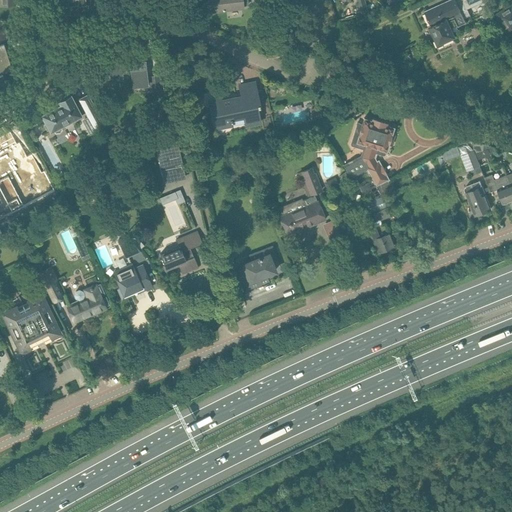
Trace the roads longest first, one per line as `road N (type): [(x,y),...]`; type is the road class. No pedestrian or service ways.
road 1 (residential): [(0,446),(197,357),(511,235)]
road 2 (motorway): [(511,286),(262,394),(44,511)]
road 3 (motorway): [(114,511),(276,428),(511,326)]
road 4 (residential): [(306,78),(177,27),(36,42)]
road 5 (residential): [(511,142),(306,78)]
